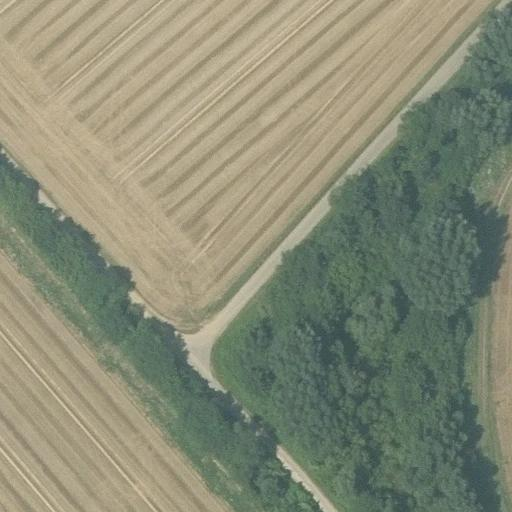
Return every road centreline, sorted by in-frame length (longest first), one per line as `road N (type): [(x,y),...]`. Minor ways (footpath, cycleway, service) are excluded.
road 1 (track): [(193,356),(511,20)]
road 2 (track): [(511,187),(489,253),(483,411),(507,511)]
road 3 (track): [(0,142),(193,356)]
road 4 (track): [(193,356),(324,511)]
